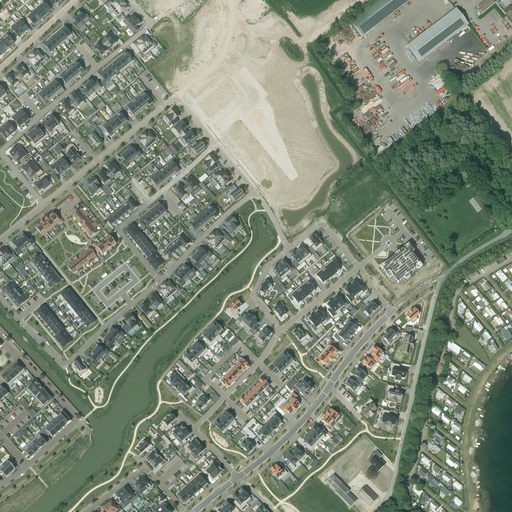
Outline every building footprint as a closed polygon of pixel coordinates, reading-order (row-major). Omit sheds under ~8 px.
[(111,2),(106,6),(108,9),(109,8),(113,12),(124,3),(122,0),(121,1),(120,0),(117,0),(113,4),(111,2)] [(377,0),(362,12),(374,29),(410,0),(377,0)] [(487,0),(476,9),(480,15),(495,3),(492,0),(487,0)] [(42,2),(38,6),(46,14),(50,11),(48,8),(50,6),(46,1),(44,4),(42,2)] [(124,3),(113,12),(117,17),(116,18),(118,20),(123,16),(121,14),(127,8),(125,6),(126,5),(124,3)] [(38,6),(34,9),(36,11),(42,18),(46,14),(38,6)] [(511,9),(511,8),(510,6),(503,11),(505,14),(511,9)] [(456,9),(407,46),(419,62),(449,39),(468,25),(463,19),(466,17),(463,13),(461,15),(456,9)] [(212,10),(206,10),(206,19),(218,19),(218,13),(212,13),(212,10)] [(32,14),(32,15),(38,22),(42,18),(36,11),(32,14)] [(362,12),(349,21),(362,38),(374,29),(362,12)] [(28,18),(25,20),(29,25),(32,23),(34,26),(34,25),(38,22),(32,15),(32,14),(30,13),(26,17),(28,18)] [(80,13),(76,16),(84,25),(90,20),(85,14),(83,16),(80,13)] [(73,19),(76,23),(73,25),(78,30),(84,25),(76,16),(73,19)] [(171,16),(167,20),(174,28),(180,22),(176,18),(174,20),(171,16)] [(128,17),(123,22),(128,28),(137,20),(134,17),(130,20),(128,17)] [(21,18),(15,24),(23,34),(28,30),(23,25),(25,22),(21,18)] [(218,19),(206,19),(206,28),(212,28),(212,25),(218,25),(218,19)] [(137,20),(128,28),(133,34),(139,30),(137,27),(140,24),(140,23),(137,20)] [(167,20),(163,24),(169,31),(174,28),(167,20)] [(15,24),(8,30),(12,35),(14,32),(19,38),(23,34),(15,24)] [(163,24),(159,27),(165,35),(169,31),(163,24)] [(156,27),(153,29),(158,36),(156,38),(161,42),(163,40),(161,38),(165,35),(159,27),(157,28),(156,27)] [(64,28),(60,31),(68,40),(68,41),(73,37),(73,38),(76,36),(72,31),(69,33),(65,28),(64,28)] [(60,31),(56,35),(64,43),(68,40),(60,31)] [(206,31),(201,40),(212,45),(215,39),(209,37),(211,34),(206,31)] [(5,34),(1,38),(10,48),(14,44),(11,40),(13,38),(8,32),(5,34)] [(56,35),(52,39),(59,46),(59,47),(64,43),(56,35)] [(110,35),(103,41),(108,47),(109,48),(111,46),(112,47),(117,43),(110,35)] [(142,38),(140,40),(150,52),(157,46),(153,41),(151,43),(145,37),(143,39),(142,38)] [(1,38),(0,38),(0,45),(5,51),(10,48),(1,38)] [(52,39),(48,42),(55,50),(55,49),(59,46),(52,39)] [(138,43),(135,45),(141,51),(138,53),(142,58),(150,52),(140,40),(137,42),(138,43)] [(201,40),(197,48),(202,50),(204,48),(209,51),(212,45),(201,40)] [(99,41),(94,46),(102,56),(107,51),(106,50),(109,48),(108,47),(103,41),(100,43),(99,41)] [(45,42),(43,44),(49,51),(46,53),(50,58),(53,56),(52,55),(57,51),(55,49),(55,50),(48,42),(47,44),(45,42)] [(195,50),(188,56),(195,65),(200,62),(196,57),(199,55),(195,50)] [(34,52),(32,54),(40,64),(45,60),(46,62),(49,60),(45,55),(42,57),(37,51),(34,53),(34,52)] [(124,56),(122,57),(129,67),(134,63),(135,64),(137,62),(133,57),(131,59),(125,52),(122,54),(124,56)] [(30,57),(27,59),(33,65),(31,67),(35,72),(37,70),(36,68),(40,64),(32,54),(29,56),(30,57)] [(188,56),(180,61),(184,66),(186,64),(190,69),(195,65),(188,56)] [(122,57),(117,61),(125,71),(129,67),(122,57)] [(71,64),(70,65),(72,66),(79,74),(80,72),(82,74),(84,72),(78,65),(81,63),(77,58),(74,60),(75,61),(71,64)] [(117,61),(113,65),(121,74),(125,71),(117,61)] [(177,64),(170,69),(177,79),(182,75),(178,70),(180,68),(177,64)] [(113,65),(108,68),(116,78),(121,74),(113,65)] [(17,72),(15,74),(16,75),(21,81),(23,79),(24,80),(30,76),(21,66),(16,71),(17,72)] [(68,70),(75,77),(79,74),(72,66),(68,70)] [(67,68),(63,72),(71,81),(75,77),(68,70),(67,68)] [(108,68),(104,72),(112,81),(116,78),(108,68)] [(170,69),(162,75),(165,79),(168,77),(172,82),(177,79),(170,69)] [(58,74),(55,77),(59,81),(62,79),(67,85),(67,84),(71,81),(63,72),(58,75),(58,74)] [(101,72),(98,74),(104,81),(101,83),(105,88),(108,86),(107,85),(112,81),(104,72),(102,73),(101,72)] [(11,75),(6,79),(12,86),(15,89),(20,84),(19,83),(21,81),(16,75),(15,74),(13,76),(11,75)] [(53,80),(49,83),(58,92),(61,89),(62,89),(57,83),(59,81),(55,77),(53,79),(53,80)] [(87,83),(94,92),(94,93),(95,94),(102,88),(96,82),(94,84),(91,80),(90,80),(87,83)] [(45,87),(47,89),(53,96),(58,92),(49,83),(45,87)] [(87,83),(83,86),(86,90),(84,92),(88,98),(94,93),(94,92),(87,83)] [(0,86),(0,96),(3,99),(7,96),(6,94),(8,92),(4,87),(2,89),(0,86)] [(43,92),(49,100),(53,96),(47,89),(43,92)] [(220,89),(216,92),(221,99),(226,95),(220,89)] [(36,93),(34,95),(38,100),(40,98),(46,105),(49,103),(48,101),(49,100),(43,92),(41,90),(37,94),(36,93)] [(145,90),(138,96),(146,105),(148,104),(149,105),(152,103),(147,97),(149,95),(145,90)] [(216,92),(211,96),(216,102),(221,99),(216,92)] [(73,99),(70,101),(71,102),(76,108),(78,106),(80,108),(85,104),(77,94),(72,98),(73,99)] [(226,95),(221,99),(226,105),(231,101),(226,95)] [(138,96),(134,99),(142,109),(146,105),(138,96)] [(207,99),(212,106),(216,102),(211,96),(207,99)] [(134,99),(130,102),(138,112),(142,109),(134,99)] [(207,99),(202,103),(208,109),(212,106),(207,99)] [(221,99),(216,102),(222,108),(226,105),(221,99)] [(67,102),(62,106),(70,116),(75,112),(74,110),(76,108),(71,102),(70,101),(68,103),(67,102)] [(130,102),(123,108),(127,113),(129,111),(133,116),(138,112),(130,102)] [(216,102),(212,106),(217,112),(222,108),(216,102)] [(202,103),(198,107),(203,113),(208,109),(202,103)] [(212,106),(208,109),(213,116),(217,112),(212,106)] [(16,114),(24,124),(29,120),(24,114),(26,112),(22,108),(20,110),(21,111),(16,114)] [(208,109),(203,113),(208,119),(213,116),(208,109)] [(121,110),(114,115),(122,125),(126,121),(122,117),(125,115),(121,110)] [(169,115),(166,117),(173,126),(177,122),(175,119),(179,116),(174,110),(169,115)] [(16,113),(9,120),(13,124),(15,122),(20,127),(24,124),(16,114),(16,113)] [(114,115),(110,119),(110,120),(111,120),(118,128),(122,125),(114,115)] [(50,117),(47,120),(56,131),(60,127),(62,128),(64,126),(59,120),(56,122),(52,116),(51,118),(50,117)] [(6,122),(2,125),(10,135),(15,132),(10,126),(13,124),(9,120),(7,118),(5,120),(6,122)] [(44,123),(42,124),(47,130),(44,132),(48,137),(56,131),(47,120),(43,123),(44,123)] [(107,123),(106,123),(114,132),(118,128),(111,120),(110,120),(107,123)] [(106,122),(99,128),(103,133),(105,131),(110,137),(113,135),(112,133),(114,132),(106,123),(107,123),(106,122)] [(182,123),(174,129),(181,137),(186,132),(185,130),(187,128),(182,123)] [(2,125),(0,127),(0,135),(1,134),(6,139),(10,135),(2,125)] [(36,129),(33,131),(33,132),(41,142),(48,137),(44,132),(42,134),(38,128),(36,129)] [(230,136),(225,140),(229,145),(238,138),(233,130),(228,134),(230,136)] [(96,131),(88,137),(92,142),(94,145),(97,148),(102,143),(98,138),(100,136),(96,131)] [(33,132),(28,136),(32,141),(30,143),(34,148),(41,142),(33,132)] [(146,133),(143,135),(151,145),(152,145),(156,141),(158,143),(160,141),(156,136),(154,138),(148,132),(146,133)] [(186,132),(181,137),(187,145),(195,138),(191,133),(188,134),(186,132)] [(141,137),(139,139),(144,146),(142,148),(146,153),(148,151),(147,150),(152,146),(152,145),(151,145),(143,135),(141,137)] [(60,137),(53,142),(55,145),(62,139),(60,137)] [(238,138),(229,145),(233,150),(238,146),(240,148),(244,145),(238,138)] [(16,148),(10,154),(11,155),(10,155),(13,159),(24,150),(20,145),(23,143),(21,141),(14,146),(16,148)] [(193,144),(188,148),(195,156),(205,148),(201,142),(195,147),(193,144)] [(71,148),(65,153),(70,159),(71,158),(75,163),(76,162),(77,163),(80,160),(79,160),(80,159),(76,153),(78,151),(73,145),(70,147),(71,148)] [(129,150),(126,152),(133,161),(139,157),(139,158),(142,156),(138,151),(135,153),(130,146),(128,149),(129,150)] [(244,154),(238,160),(241,163),(242,162),(243,163),(251,156),(248,152),(250,151),(248,148),(243,152),(244,154)] [(24,150),(13,159),(16,163),(17,162),(18,163),(23,159),(25,161),(32,156),(30,154),(28,155),(24,150)] [(126,152),(121,157),(125,161),(122,163),(126,168),(129,166),(128,166),(133,161),(126,152)] [(61,158),(56,161),(64,172),(69,168),(65,162),(67,161),(62,154),(59,156),(61,158)] [(212,156),(203,163),(210,172),(215,168),(213,166),(217,162),(212,156)] [(251,156),(243,163),(247,167),(255,160),(251,156)] [(173,158),(166,164),(167,166),(174,173),(176,172),(177,174),(179,171),(174,165),(177,163),(173,158)] [(29,165),(23,170),(27,174),(37,166),(31,159),(27,163),(29,165)] [(255,160),(247,167),(250,171),(258,165),(255,160)] [(56,161),(49,167),(53,172),(55,170),(60,175),(64,172),(56,161)] [(110,170),(107,172),(112,178),(115,176),(116,178),(121,174),(113,164),(108,168),(110,170)] [(258,165),(250,171),(253,175),(261,169),(258,165)] [(37,166),(27,174),(31,179),(36,175),(38,177),(43,173),(37,166)] [(167,166),(163,169),(170,177),(174,173),(167,166)] [(159,172),(165,180),(170,177),(163,169),(159,172)] [(261,169),(253,175),(257,180),(265,173),(261,169)] [(158,170),(153,174),(155,176),(161,184),(165,180),(159,172),(158,170)] [(214,174),(209,178),(215,186),(217,184),(227,176),(225,173),(225,174),(223,171),(216,177),(214,174)] [(103,172),(98,176),(105,185),(111,181),(110,180),(112,178),(107,172),(105,174),(103,172)] [(201,183),(208,177),(206,173),(199,179),(201,183)] [(258,181),(256,182),(259,185),(265,180),(267,182),(272,178),(270,176),(268,177),(265,173),(257,180),(258,181)] [(41,181),(36,186),(36,187),(36,188),(38,191),(39,190),(40,191),(45,187),(46,188),(51,184),(46,177),(48,176),(46,174),(39,179),(41,181)] [(149,177),(147,180),(151,185),(153,183),(157,187),(161,184),(155,176),(151,179),(149,177)] [(227,176),(217,184),(221,189),(219,190),(221,193),(226,189),(224,186),(231,181),(229,179),(229,178),(227,176)] [(187,185),(185,187),(190,193),(192,191),(193,193),(199,188),(191,178),(185,183),(187,185)] [(94,179),(88,184),(92,189),(89,191),(93,195),(96,192),(98,194),(102,190),(101,189),(101,188),(94,179)] [(272,187),(266,192),(270,197),(275,193),(277,195),(280,192),(279,190),(281,189),(274,181),(270,185),(272,187)] [(181,187),(175,191),(183,201),(189,196),(187,195),(190,193),(185,187),(182,189),(181,187)] [(230,189),(225,193),(233,203),(238,199),(240,197),(243,195),(239,189),(233,194),(230,189)] [(304,199),(307,204),(313,199),(310,195),(304,199)] [(132,196),(125,202),(132,211),(132,212),(137,208),(134,203),(136,201),(132,196)] [(478,213),(485,208),(476,197),(469,202),(478,213)] [(125,202),(121,205),(122,206),(128,214),(132,211),(125,202)] [(211,203),(204,208),(206,210),(212,218),(214,216),(215,218),(218,216),(213,210),(215,208),(211,203)] [(159,204),(155,208),(163,218),(167,214),(159,204)] [(122,206),(118,209),(118,210),(119,210),(124,217),(128,214),(122,206)] [(76,213),(72,216),(73,216),(77,221),(87,213),(86,211),(84,212),(81,209),(82,209),(81,208),(77,212),(76,213)] [(155,208),(151,211),(159,221),(163,218),(155,208)] [(118,210),(115,213),(120,221),(121,220),(124,217),(119,210),(118,210)] [(202,213),(208,221),(212,218),(206,210),(202,213)] [(151,211),(147,215),(154,224),(159,221),(151,211)] [(197,216),(204,225),(208,221),(202,213),(201,212),(197,216)] [(53,213),(49,217),(56,226),(59,223),(60,225),(62,224),(60,221),(58,219),(56,217),(53,213)] [(87,213),(77,221),(82,227),(89,221),(86,217),(89,215),(87,213)] [(111,216),(111,217),(116,224),(120,221),(115,213),(111,216)] [(109,215),(105,218),(112,227),(116,224),(111,217),(111,216),(109,215)] [(147,215),(142,218),(150,228),(154,224),(147,215)] [(196,215),(192,218),(200,228),(204,225),(197,216),(196,215)] [(49,217),(44,221),(51,229),(56,226),(49,217)] [(192,218),(185,224),(189,229),(192,227),(195,232),(200,228),(192,218)] [(231,218),(226,223),(230,227),(227,230),(231,234),(239,226),(231,218)] [(44,221),(40,224),(47,233),(51,229),(44,221)] [(89,221),(82,227),(86,233),(96,224),(95,222),(92,224),(89,221)] [(35,227),(35,228),(42,237),(43,237),(42,236),(47,233),(40,224),(35,228),(35,227)] [(96,224),(86,233),(91,238),(91,239),(94,236),(95,236),(96,235),(95,235),(99,232),(96,228),(98,226),(96,224)] [(133,226),(126,231),(130,236),(137,230),(133,226)] [(137,230),(130,236),(133,240),(140,234),(137,230)] [(213,233),(211,235),(222,245),(221,245),(222,246),(229,239),(224,234),(222,237),(216,231),(214,233),(213,233)] [(184,232),(177,238),(184,247),(184,248),(189,244),(185,239),(188,237),(184,232)] [(140,234),(133,240),(136,244),(143,238),(140,234)] [(209,238),(207,240),(214,246),(211,248),(216,253),(218,250),(217,249),(221,245),(222,245),(211,235),(209,237),(209,238)] [(24,236),(19,240),(25,248),(26,249),(27,248),(31,245),(34,243),(30,238),(28,240),(25,237),(24,236)] [(109,236),(105,240),(111,247),(116,244),(114,241),(113,240),(109,236)] [(310,239),(309,240),(313,245),(311,247),(315,253),(323,246),(319,241),(317,238),(315,236),(314,237),(313,236),(310,238),(310,239)] [(143,238),(136,244),(139,247),(146,242),(143,238)] [(177,238),(173,241),(180,250),(184,247),(177,238)] [(15,241),(12,243),(17,249),(15,251),(19,256),(21,254),(21,253),(20,252),(25,248),(19,240),(16,242),(15,241)] [(101,243),(107,251),(111,247),(105,240),(101,243)] [(173,241),(169,245),(176,253),(180,250),(173,241)] [(96,243),(92,246),(94,248),(96,247),(97,249),(99,251),(103,255),(107,251),(101,243),(100,242),(97,245),(96,243)] [(146,242),(139,247),(142,251),(149,245),(146,242)] [(149,245),(142,251),(145,255),(152,249),(149,245)] [(169,245),(165,248),(172,257),(176,253),(169,245)] [(387,267),(383,270),(387,275),(389,273),(398,284),(405,278),(408,275),(409,276),(417,269),(416,268),(421,264),(412,254),(415,252),(409,245),(399,253),(395,256),(385,265),(387,267)] [(2,250),(0,251),(0,252),(8,262),(13,258),(14,260),(17,258),(13,253),(10,255),(5,248),(2,250)] [(89,248),(84,253),(92,263),(94,261),(92,259),(95,256),(96,256),(93,252),(92,251),(89,248)] [(199,252),(196,254),(205,262),(209,258),(210,258),(212,256),(207,251),(205,253),(200,248),(197,251),(199,252)] [(298,251),(296,252),(304,262),(312,256),(308,251),(305,253),(301,248),(300,248),(297,249),(298,250),(297,250),(298,251)] [(152,249),(145,255),(148,258),(155,253),(152,249)] [(0,262),(1,263),(0,263),(0,267),(2,270),(10,264),(8,262),(0,252),(0,262)] [(294,253),(291,256),(295,261),(293,263),(297,268),(304,262),(296,252),(294,254),(294,253)] [(84,253),(78,257),(84,265),(85,266),(89,263),(90,264),(92,263),(84,253)] [(148,258),(147,259),(151,265),(160,258),(155,253),(148,258)] [(196,254),(192,259),(196,263),(194,266),(198,270),(201,268),(200,267),(205,262),(196,254)] [(39,256),(30,264),(33,269),(43,261),(39,256)] [(78,257),(72,262),(81,272),(83,270),(81,268),(84,265),(78,257)] [(160,258),(151,265),(156,270),(164,263),(160,258)] [(334,258),(328,264),(336,274),(337,273),(338,273),(340,272),(340,271),(340,270),(338,267),(340,266),(340,265),(338,264),(334,258)] [(43,261),(33,269),(37,273),(39,271),(46,265),(43,261)] [(67,266),(66,266),(69,270),(70,271),(73,275),(73,274),(77,271),(79,273),(81,272),(72,262),(67,266)] [(281,263),(278,266),(287,276),(294,270),(290,265),(288,267),(284,262),(283,263),(283,262),(281,264),(281,263)] [(328,264),(323,267),(331,277),(332,277),(332,278),(335,276),(334,275),(336,274),(328,264)] [(46,265),(39,271),(42,275),(50,269),(46,265)] [(185,266),(180,271),(189,279),(193,275),(194,275),(196,273),(191,268),(189,270),(185,266)] [(275,278),(272,280),(276,285),(279,283),(287,276),(278,266),(275,268),(276,269),(274,270),(273,271),(277,275),(275,278)] [(323,267),(319,271),(327,281),(329,279),(330,280),(332,278),(331,278),(331,277),(323,267)] [(50,269),(42,275),(45,279),(46,280),(53,273),(50,269)] [(176,273),(174,275),(180,280),(178,283),(182,287),(185,285),(184,284),(189,279),(180,271),(178,274),(176,273)] [(319,271),(312,276),(317,281),(319,280),(323,284),(324,285),(326,283),(326,282),(327,281),(319,271)] [(45,279),(44,281),(47,285),(57,277),(53,273),(46,280),(45,279)] [(502,273),(498,277),(503,282),(507,279),(502,273)] [(57,277),(47,285),(51,290),(60,282),(57,277)] [(307,281),(303,284),(311,294),(312,293),(313,294),(315,292),(315,291),(311,286),(314,284),(308,277),(305,279),(307,281)] [(8,287),(2,292),(4,295),(6,294),(7,295),(15,289),(17,288),(11,281),(8,283),(6,285),(8,287)] [(166,283),(163,285),(172,296),(177,292),(178,293),(180,291),(176,286),(174,288),(168,281),(166,283)] [(261,289),(259,292),(261,292),(260,293),(264,295),(264,294),(265,295),(268,291),(270,293),(273,287),(265,282),(263,285),(261,289)] [(352,286),(350,287),(357,295),(358,297),(366,291),(362,286),(360,284),(358,286),(355,283),(352,285),(352,286)] [(487,283),(482,286),(487,291),(491,288),(487,283)] [(303,284),(298,288),(307,298),(311,294),(303,284)] [(161,287),(159,289),(164,296),(162,298),(166,303),(168,301),(168,300),(172,296),(163,285),(161,287)] [(348,288),(345,291),(348,294),(345,296),(347,298),(351,303),(354,301),(352,299),(357,295),(350,287),(348,289),(348,288)] [(298,288),(294,291),(302,301),(307,298),(298,288)] [(15,289),(7,295),(11,300),(18,293),(15,289)] [(68,290),(61,295),(65,300),(72,294),(68,290)] [(294,291),(287,297),(292,302),(294,300),(298,305),(298,304),(298,305),(298,304),(299,305),(301,303),(302,301),(294,291)] [(18,293),(11,300),(14,304),(24,296),(20,292),(18,293)] [(72,294),(65,300),(68,304),(75,298),(72,294)] [(479,296),(475,300),(483,309),(489,304),(481,295),(480,295),(482,297),(481,298),(479,296)] [(24,296),(14,304),(18,308),(20,306),(27,300),(24,296)] [(152,302),(150,304),(154,310),(162,304),(156,296),(150,300),(152,302)] [(75,298),(68,304),(72,308),(79,302),(75,298)] [(334,299),(331,301),(340,311),(345,307),(345,308),(348,306),(344,300),(341,302),(337,298),(335,299),(334,299)] [(232,306),(229,309),(234,314),(232,315),(234,318),(239,313),(237,311),(242,306),(237,301),(234,304),(233,303),(231,306),(232,306)] [(327,306),(331,311),(329,313),(333,318),(336,316),(335,315),(340,311),(331,301),(329,303),(329,304),(327,306)] [(79,302),(72,308),(75,312),(82,307),(79,302)] [(281,302),(273,309),(276,313),(279,316),(281,319),(286,314),(282,309),(285,307),(281,302)] [(365,306),(360,311),(367,318),(372,314),(375,311),(377,309),(372,303),(367,309),(365,306)] [(146,304),(140,308),(147,316),(154,310),(150,304),(147,306),(146,304)] [(44,307),(37,313),(41,317),(48,311),(44,307)] [(82,307),(75,312),(78,316),(85,311),(82,307)] [(487,308),(484,309),(491,318),(495,314),(491,309),(489,311),(487,308)] [(407,317),(405,318),(408,323),(410,321),(411,322),(413,323),(418,319),(416,317),(419,315),(414,309),(411,312),(409,313),(409,314),(406,316),(407,317)] [(48,311),(41,317),(44,321),(51,316),(48,311)] [(85,311),(78,316),(82,320),(89,315),(85,311)] [(316,315),(314,316),(321,324),(326,320),(327,322),(330,320),(326,315),(323,317),(319,312),(316,314),(316,315)] [(469,312),(465,315),(470,321),(472,319),(474,318),(469,312)] [(242,316),(237,321),(245,328),(254,318),(251,315),(251,316),(249,314),(246,317),(244,314),(242,316)] [(89,315),(82,320),(85,324),(92,318),(89,315)] [(51,316),(44,321),(47,325),(54,319),(51,316)] [(128,325),(124,329),(127,333),(138,325),(131,316),(125,321),(128,325)] [(311,317),(309,319),(309,320),(313,325),(311,327),(315,332),(323,326),(321,324),(314,316),(312,318),(312,317),(312,318),(311,317)] [(496,317),(494,319),(499,326),(501,324),(502,325),(504,324),(499,318),(498,320),(496,317)] [(92,318),(85,324),(88,328),(95,322),(92,318)] [(254,318),(245,328),(252,335),(257,330),(258,328),(256,326),(258,323),(256,321),(257,321),(254,318)] [(54,319),(47,325),(50,329),(57,323),(54,319)] [(348,322),(344,327),(353,334),(357,330),(352,326),(354,323),(349,319),(347,321),(348,322)] [(57,323),(50,329),(53,332),(60,327),(57,323)] [(477,324),(475,326),(479,332),(481,330),(483,329),(478,323),(477,324)] [(211,328),(220,337),(227,331),(222,326),(220,328),(215,324),(211,328)] [(60,327),(53,332),(56,336),(63,330),(60,327)] [(341,331),(350,339),(352,336),(353,334),(344,327),(341,331)] [(111,332),(109,335),(117,342),(122,337),(122,338),(125,335),(120,331),(118,333),(112,328),(109,331),(111,332)] [(211,328),(207,332),(216,341),(220,337),(211,328)] [(504,328),(501,331),(506,340),(510,338),(509,338),(511,336),(508,330),(505,331),(504,328)] [(294,332),(293,333),(295,336),(297,339),(301,344),(306,339),(308,341),(311,339),(305,332),(303,334),(298,329),(297,330),(297,329),(293,332),(294,332)] [(56,336),(55,337),(56,338),(58,341),(59,341),(59,342),(67,335),(63,330),(56,336)] [(259,332),(254,337),(261,344),(265,340),(266,341),(269,338),(268,337),(271,335),(270,334),(271,334),(269,331),(268,332),(266,330),(261,335),(259,332)] [(340,330),(334,337),(339,341),(341,339),(346,343),(350,339),(341,331),(340,330)] [(386,335),(383,338),(384,339),(383,340),(387,343),(388,342),(389,343),(391,340),(393,342),(400,334),(395,330),(393,332),(390,330),(388,333),(387,333),(386,335)] [(207,332),(203,336),(207,341),(205,343),(210,348),(216,341),(207,332)] [(486,332),(482,336),(486,342),(489,339),(491,338),(486,332)] [(402,333),(401,337),(405,338),(402,352),(409,354),(411,348),(412,343),(413,339),(407,338),(408,334),(402,333)] [(67,335),(59,342),(60,343),(63,346),(62,346),(63,347),(63,346),(64,348),(72,341),(67,335)] [(109,335),(104,340),(109,344),(107,346),(111,350),(114,348),(113,347),(117,342),(109,335)] [(236,337),(231,342),(234,346),(236,344),(239,341),(236,337)] [(330,343),(324,350),(334,358),(338,354),(333,349),(335,347),(330,343)] [(448,343),(448,348),(456,353),(458,350),(448,343)] [(197,344),(192,348),(200,356),(201,358),(208,351),(203,346),(201,348),(197,344)] [(98,347),(93,352),(101,359),(102,360),(106,355),(107,355),(109,353),(104,349),(102,351),(98,347)] [(192,348),(188,352),(196,360),(200,356),(192,348)] [(372,351),(371,353),(373,355),(371,358),(377,362),(379,360),(381,361),(385,356),(375,348),(374,348),(372,351)] [(324,350),(321,354),(330,362),(333,360),(334,358),(324,350)] [(89,354),(87,356),(93,361),(91,364),(96,368),(98,365),(96,364),(101,359),(93,352),(91,355),(89,354)] [(188,352),(184,356),(189,361),(187,363),(191,368),(198,361),(196,360),(188,352)] [(464,352),(461,357),(467,361),(470,357),(464,352)] [(286,353),(281,358),(290,366),(290,367),(295,363),(286,353)] [(321,354),(315,361),(320,365),(321,366),(321,367),(322,366),(323,364),(326,367),(330,362),(321,354)] [(240,358),(237,362),(238,363),(245,370),(246,369),(246,370),(249,367),(240,358)] [(281,358),(277,362),(286,370),(290,366),(281,358)] [(365,360),(362,363),(363,364),(371,370),(377,362),(371,358),(369,360),(367,358),(365,360)] [(182,369),(185,366),(179,360),(176,363),(182,369)] [(77,361),(72,366),(80,376),(89,370),(85,365),(82,367),(80,365),(77,361)] [(475,363),(473,366),(480,370),(482,368),(483,366),(477,361),(475,363)] [(17,362),(13,366),(21,375),(26,372),(23,369),(24,368),(22,366),(21,367),(17,362)] [(277,362),(273,366),(282,374),(286,370),(277,362)] [(234,366),(234,367),(242,374),(245,370),(238,363),(234,366)] [(392,364),(390,375),(396,376),(396,377),(398,377),(399,377),(400,377),(400,378),(400,377),(404,378),(405,376),(405,375),(405,373),(406,373),(405,373),(406,371),(401,370),(399,370),(399,369),(400,365),(392,364)] [(234,365),(230,369),(238,377),(242,374),(234,367),(234,366),(234,365)] [(13,366),(9,370),(17,379),(21,375),(13,366)] [(230,369),(226,373),(227,374),(234,381),(238,377),(230,369)] [(9,370),(5,373),(13,383),(15,385),(19,381),(17,379),(9,370)] [(355,373),(354,375),(356,377),(354,380),(360,384),(362,382),(363,382),(367,377),(358,370),(357,370),(355,373)] [(170,378),(168,381),(172,385),(181,376),(177,372),(173,375),(172,375),(170,377),(170,378)] [(5,373),(1,377),(9,387),(11,389),(16,385),(15,385),(13,383),(5,373)] [(224,377),(223,377),(231,385),(234,381),(227,374),(224,377)] [(464,377),(462,379),(468,383),(470,381),(471,379),(465,375),(464,377)] [(181,376),(172,385),(173,386),(175,389),(184,380),(185,380),(181,376)] [(223,376),(219,380),(227,389),(230,386),(231,385),(223,377),(224,377),(223,376)] [(259,382),(258,383),(265,390),(268,386),(262,379),(259,382)] [(184,380),(175,389),(178,391),(179,392),(187,385),(188,384),(184,380)] [(299,383),(296,386),(301,391),(303,393),(305,390),(308,393),(310,391),(311,392),(314,389),(313,388),(310,386),(311,385),(309,382),(308,383),(304,380),(300,384),(299,383)] [(348,382),(346,385),(346,386),(356,394),(360,388),(358,387),(360,384),(354,380),(352,382),(350,380),(348,382)] [(28,389),(25,391),(29,395),(31,394),(31,393),(32,393),(40,386),(36,381),(27,389),(28,389)] [(258,383),(255,387),(261,393),(265,390),(258,383)] [(187,385),(179,392),(183,396),(188,392),(190,394),(195,389),(192,387),(190,389),(187,385)] [(388,385),(386,390),(389,391),(387,398),(391,399),(391,400),(396,402),(397,400),(400,401),(402,393),(399,393),(399,392),(398,392),(395,392),(395,391),(395,392),(393,391),(394,387),(388,385)] [(1,386),(0,387),(0,393),(4,397),(8,394),(1,386)] [(31,393),(31,394),(35,399),(44,390),(40,386),(32,393),(31,393)] [(459,388),(458,390),(464,394),(467,390),(461,386),(459,388)] [(255,387),(251,390),(259,399),(263,395),(261,393),(255,387)] [(44,390),(35,399),(39,403),(48,395),(44,390)] [(251,390),(247,394),(256,402),(259,399),(251,390)] [(200,400),(195,405),(197,407),(196,408),(199,411),(200,410),(202,407),(203,408),(206,406),(205,405),(208,402),(203,398),(205,396),(202,393),(197,398),(200,400)] [(247,394),(244,398),(252,406),(256,402),(247,394)] [(293,394),(286,401),(295,410),(298,408),(298,407),(299,405),(297,403),(299,400),(298,398),(293,394)] [(48,395),(39,403),(43,408),(52,399),(48,395)] [(243,398),(240,401),(248,410),(252,406),(244,398),(243,399),(243,398)] [(364,410),(362,413),(367,418),(369,416),(371,417),(375,413),(373,412),(377,408),(372,403),(373,402),(370,399),(366,404),(368,406),(367,408),(366,408),(364,410)] [(286,401),(279,408),(283,413),(285,414),(288,412),(290,415),(292,413),(293,413),(295,410),(286,401)] [(328,413),(326,415),(326,416),(337,424),(343,416),(338,412),(336,414),(330,410),(328,413)] [(382,410),(381,416),(384,416),(383,422),(386,423),(387,423),(388,423),(388,424),(388,423),(389,423),(389,424),(389,423),(390,424),(391,424),(395,425),(395,422),(396,420),(396,419),(396,418),(389,416),(390,412),(382,410)] [(63,412),(58,416),(59,417),(66,426),(71,421),(63,412)] [(274,412),(268,418),(277,427),(281,423),(277,419),(279,417),(274,412)] [(227,413),(223,417),(231,425),(231,426),(236,422),(227,413)] [(166,420),(161,423),(168,431),(172,426),(170,424),(176,419),(171,414),(169,416),(168,415),(165,419),(166,420)] [(326,416),(322,421),(327,425),(325,428),(330,432),(337,424),(326,416)] [(55,421),(54,421),(62,430),(66,426),(59,417),(58,418),(55,421)] [(219,421),(227,429),(231,426),(231,425),(223,417),(219,421)] [(268,418),(264,422),(266,424),(274,431),(276,429),(277,427),(268,418)] [(54,420),(49,424),(57,434),(62,430),(54,421),(55,421),(54,420)] [(219,421),(214,425),(223,434),(228,430),(227,429),(219,421)] [(453,425),(451,427),(457,432),(459,429),(461,427),(454,423),(453,425)] [(49,424),(41,431),(46,436),(49,433),(53,438),(57,434),(49,424)] [(263,427),(262,428),(270,435),(271,433),(274,431),(266,424),(263,427)] [(174,428),(168,434),(170,436),(171,435),(176,439),(185,430),(181,426),(176,430),(174,428)] [(261,426),(254,432),(259,437),(261,435),(266,439),(270,435),(262,428),(263,427),(261,426)] [(311,432),(321,441),(327,434),(322,430),(320,428),(318,430),(315,428),(311,432)] [(185,430),(176,439),(182,446),(187,442),(184,440),(190,435),(185,430)] [(41,431),(34,438),(43,447),(47,443),(43,439),(46,436),(41,431)] [(311,432),(308,436),(317,445),(321,441),(311,432)] [(164,436),(161,438),(165,443),(168,446),(171,443),(164,436)] [(245,440),(240,445),(244,448),(243,449),(246,451),(249,453),(252,451),(252,450),(254,448),(249,443),(251,441),(248,438),(247,436),(244,439),(245,440)] [(308,436),(303,441),(308,445),(306,447),(311,452),(317,445),(308,436)] [(34,438),(30,442),(39,451),(43,447),(34,438)] [(339,442),(334,438),(331,441),(334,443),(329,448),(332,451),(339,442)] [(139,447),(136,449),(141,454),(146,449),(148,451),(153,447),(146,440),(142,444),(141,443),(138,446),(139,447)] [(188,444),(183,448),(190,455),(199,446),(195,441),(190,446),(188,444)] [(30,442),(26,445),(35,454),(39,451),(30,442)] [(26,445),(22,449),(25,452),(24,453),(27,456),(28,455),(30,458),(35,454),(26,445)] [(199,446),(190,455),(196,462),(201,457),(199,455),(204,450),(199,446)] [(152,455),(147,460),(151,464),(151,465),(161,456),(154,449),(150,453),(152,455)] [(292,452),(291,454),(298,462),(299,463),(304,458),(305,459),(307,457),(303,452),(300,454),(296,449),(295,449),(294,449),(292,451),(292,452)] [(379,471),(385,465),(379,459),(382,457),(377,452),(374,454),(376,456),(370,462),(379,471)] [(288,456),(286,458),(290,463),(288,465),(293,470),(295,468),(293,466),(298,462),(291,454),(288,456)] [(151,464),(150,464),(153,467),(155,469),(160,465),(162,467),(167,463),(161,456),(151,465),(151,464)] [(9,458),(2,464),(11,474),(14,472),(13,471),(15,469),(12,466),(15,464),(9,458)] [(213,462),(209,466),(218,476),(222,472),(218,467),(220,466),(217,462),(215,464),(213,462)] [(2,464),(0,465),(0,476),(0,477),(3,474),(6,478),(8,476),(11,474),(2,464)] [(358,464),(356,466),(366,477),(369,475),(358,464)] [(204,469),(201,471),(205,476),(208,474),(213,480),(218,476),(209,466),(204,470),(204,469)] [(271,470),(273,473),(272,474),(275,477),(276,476),(280,481),(287,474),(283,469),(280,471),(276,466),(274,468),(271,470)] [(435,466),(433,469),(434,472),(437,475),(441,470),(435,466)] [(200,472),(193,478),(202,488),(207,484),(202,479),(204,477),(200,472)] [(442,473),(442,478),(448,483),(451,478),(445,474),(445,475),(443,473),(442,473)] [(343,499),(349,493),(333,476),(326,483),(343,499)] [(193,478),(189,482),(190,484),(191,484),(198,492),(203,488),(202,488),(193,478)] [(135,491),(139,496),(142,494),(142,493),(147,489),(145,487),(148,484),(147,483),(148,482),(146,479),(145,480),(144,479),(141,481),(137,484),(138,484),(135,485),(138,489),(135,491)] [(187,487),(186,487),(194,495),(198,492),(191,484),(190,484),(187,487)] [(185,486),(180,490),(182,491),(189,499),(194,495),(186,487),(187,487),(185,486)] [(369,507),(378,498),(366,486),(357,495),(369,507)] [(417,487),(413,491),(419,496),(423,492),(417,487)] [(122,492),(122,493),(130,504),(139,497),(135,492),(132,495),(127,488),(122,492)] [(238,494),(237,494),(246,504),(251,499),(249,498),(250,497),(248,494),(247,495),(242,490),(238,494)] [(182,491),(178,495),(180,498),(180,499),(183,503),(184,502),(185,503),(189,499),(182,491)] [(119,505),(123,509),(130,504),(122,493),(117,497),(122,503),(119,505)] [(349,493),(343,499),(351,507),(357,500),(349,493)] [(237,494),(233,498),(237,503),(235,505),(239,510),(246,504),(237,494),(238,494),(237,494)] [(111,502),(106,506),(110,511),(119,511),(121,510),(118,506),(115,507),(111,502)] [(222,506),(222,507),(226,511),(235,511),(238,510),(234,505),(231,508),(227,502),(222,506)] [(159,507),(160,508),(163,511),(171,511),(164,503),(159,507)]
